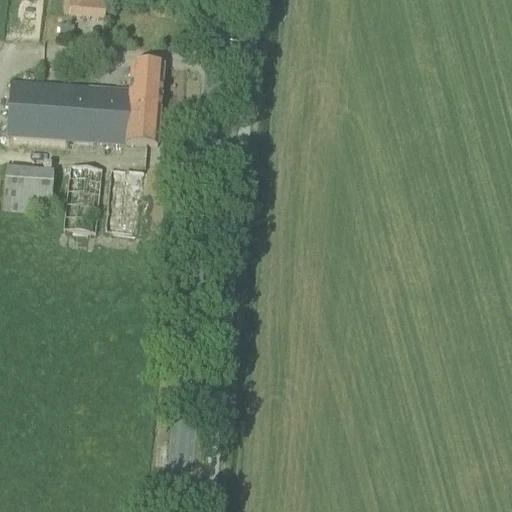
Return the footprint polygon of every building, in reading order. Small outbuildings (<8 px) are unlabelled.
[(69,0),(68,17),(101,20),(103,0),(69,0)] [(162,69),(142,67),(128,66),(126,91),(9,82),(5,137),(156,149),(162,69)] [(92,234),(98,172),(66,169),(60,231),(92,234)] [(49,219),(53,175),(4,171),(0,215),(49,219)] [(142,177),(123,175),(108,174),(103,235),(137,238),(142,177)]
